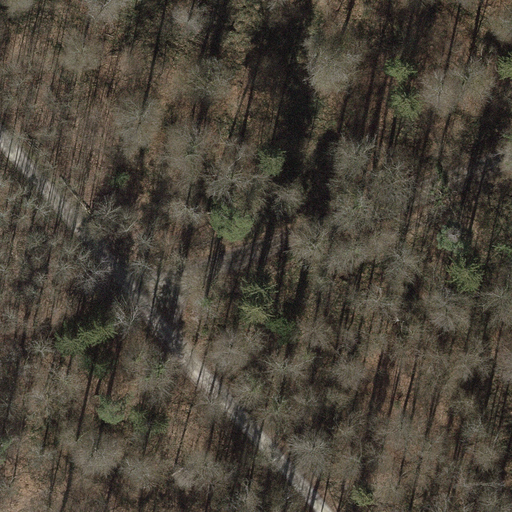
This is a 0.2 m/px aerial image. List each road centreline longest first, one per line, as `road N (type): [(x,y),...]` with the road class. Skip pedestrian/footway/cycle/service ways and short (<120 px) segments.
road 1 (track): [(0,354),(511,155)]
road 2 (track): [(0,128),(322,511)]
